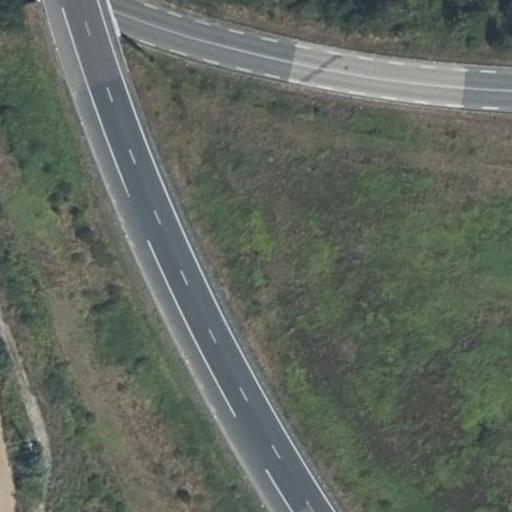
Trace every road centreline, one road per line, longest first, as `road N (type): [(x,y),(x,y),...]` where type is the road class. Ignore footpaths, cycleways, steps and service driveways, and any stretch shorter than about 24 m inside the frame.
road 1 (motorway): [(75,0),(180,277),(310,511)]
road 2 (secondary): [(511,90),(392,80),(250,52),(98,0)]
road 3 (track): [(0,318),(47,447)]
